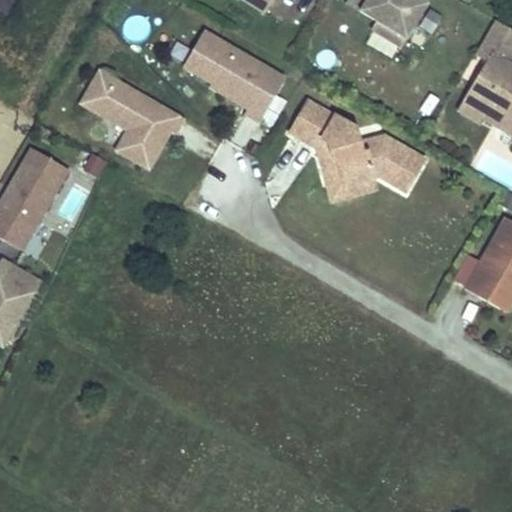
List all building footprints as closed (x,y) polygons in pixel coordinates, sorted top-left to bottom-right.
[(351,0),(382,17),(412,35),(432,0),(351,0)] [(412,35),(382,17),(377,26),(407,44),(412,35)] [(493,62),(470,99),(489,110),(491,106),(511,118),(511,63),(511,61),(511,26),(500,20),(484,48),(496,55),(493,62)] [(199,68),(220,33),(207,26),(186,61),(199,68)] [(262,117),(288,74),(220,33),(199,68),(214,77),(223,82),(221,86),(250,103),(247,108),(262,117)] [(496,55),(484,48),(480,54),(493,62),(496,55)] [(96,105),(115,73),(102,65),(83,97),(96,105)] [(186,114),(115,73),(96,105),(130,125),(118,145),(151,163),(169,131),(165,129),(168,123),(172,126),(177,129),(186,114)] [(223,82),(214,77),(212,81),(221,86),(223,82)] [(361,140),(358,126),(311,97),(292,128),(319,144),(324,137),(330,140),(333,151),(322,154),(328,175),(343,172),(345,182),(380,174),(406,190),(417,171),(406,164),(414,151),(385,134),(361,140)] [(470,99),(463,109),(493,128),(495,124),(510,132),(508,137),(511,139),(511,118),(491,106),(489,110),(470,99)] [(333,151),(330,140),(324,137),(319,144),(322,154),(333,151)] [(0,214),(32,233),(72,165),(35,143),(0,202),(0,214)] [(417,171),(425,158),(414,151),(406,164),(417,171)] [(106,162),(93,155),(85,169),(98,176),(106,162)] [(383,186),(380,174),(345,182),(343,172),(328,175),(335,198),(383,186)] [(511,295),(511,215),(509,213),(480,263),(470,256),(457,278),(468,284),(483,293),(489,283),(511,295)] [(32,233),(0,214),(0,231),(24,246),(32,233)] [(0,337),(5,340),(44,274),(7,253),(0,265),(0,337)] [(511,300),(511,295),(489,283),(483,293),(508,307),(511,300)]
